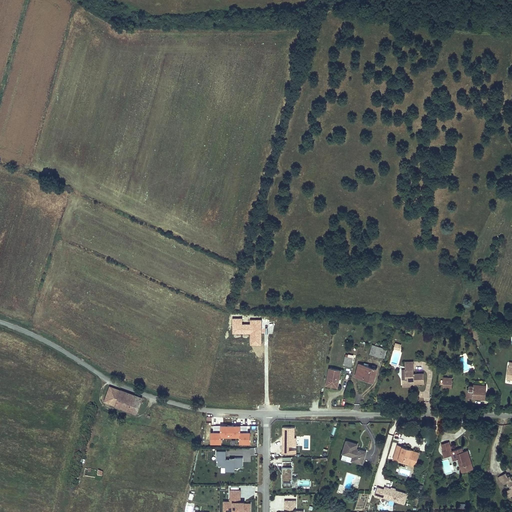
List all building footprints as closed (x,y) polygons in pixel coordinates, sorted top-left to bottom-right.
[(242,318),(233,318),(233,333),(250,333),(250,344),(262,344),(262,319),(250,319),(250,323),(242,323),(242,318)] [(385,358),(387,349),(373,344),(370,354),(381,357),(385,358)] [(351,366),(353,357),(348,357),(348,354),(346,354),(345,356),(343,364),(351,366)] [(424,383),(424,373),(414,374),(413,365),(408,365),(408,362),(405,362),(406,370),(406,374),(402,374),(403,381),(408,381),(408,386),(412,385),(412,384),(411,381),(414,381),(414,383),(424,383)] [(373,381),(377,369),(375,368),(375,366),(372,365),(372,367),(368,366),(364,365),(359,364),(356,375),(366,378),(365,379),(373,381)] [(339,380),(340,370),(329,368),(326,384),(336,386),(337,380),(339,380)] [(485,398),(486,391),(485,391),(486,386),(473,385),(469,385),(469,390),(468,390),(467,399),(470,399),(470,397),(485,398)] [(110,386),(105,401),(136,413),(142,398),(110,386)] [(247,427),(214,427),(214,434),(211,434),(211,445),(221,445),(221,438),(239,438),(239,445),(249,445),(249,433),(247,433),(247,427)] [(294,437),(294,427),(283,427),(283,445),(282,454),(295,454),(296,437),(294,437)] [(360,450),(360,449),(356,448),(357,444),(346,440),(343,453),(353,456),(352,460),(362,463),(366,451),(362,450),(361,450),(360,450)] [(449,441),(441,444),(443,450),(450,448),(451,451),(452,450),(449,441)] [(415,458),(417,453),(410,451),(410,450),(411,449),(397,445),(393,459),(399,461),(399,458),(407,461),(406,463),(411,465),(413,458),(415,458)] [(450,448),(443,450),(442,451),(444,457),(452,455),(453,460),(458,459),(459,459),(460,462),(459,462),(462,472),(473,469),(468,450),(463,451),(462,447),(452,450),(451,451),(450,448)] [(415,465),(419,452),(410,450),(410,451),(417,453),(415,458),(413,458),(411,465),(415,465)] [(234,458),(234,459),(230,459),(226,459),(226,451),(217,451),(217,460),(218,460),(218,465),(221,465),(221,467),(225,467),(225,468),(235,468),(235,467),(242,467),(242,458),(234,458)] [(292,487),(292,460),(282,460),(282,487),(292,487)] [(96,471),(85,469),(84,476),(98,478),(98,477),(98,472),(96,471)] [(510,488),(507,490),(511,496),(511,494),(511,477),(511,478),(511,477),(510,475),(508,476),(506,473),(500,476),(498,477),(501,482),(502,481),(504,484),(507,482),(510,488)] [(385,489),(379,487),(376,496),(382,498),(382,495),(404,503),(408,493),(396,489),(396,488),(392,486),(391,488),(386,486),(385,489)] [(249,511),(250,503),(240,503),(240,490),(230,490),(230,501),(224,501),(223,510),(233,510),(233,511),(244,511),(243,511),(249,511)] [(302,511),(303,511),(292,511),(292,508),(295,505),(295,500),(285,500),(284,511),(302,511)] [(192,511),(194,504),(187,503),(185,511),(192,511)]
